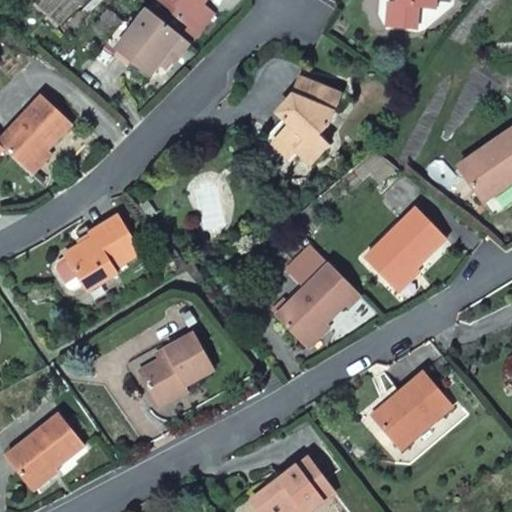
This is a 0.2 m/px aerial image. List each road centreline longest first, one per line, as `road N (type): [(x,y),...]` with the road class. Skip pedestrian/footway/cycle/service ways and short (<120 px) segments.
road 1 (residential): [(69,511),(242,422),(511,261)]
road 2 (residential): [(0,242),(55,214),(115,168),(278,2)]
